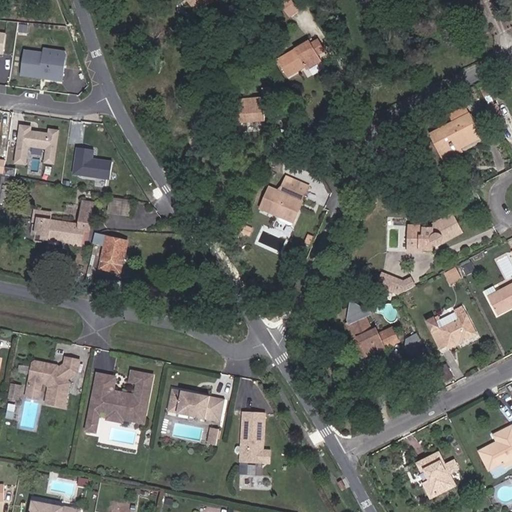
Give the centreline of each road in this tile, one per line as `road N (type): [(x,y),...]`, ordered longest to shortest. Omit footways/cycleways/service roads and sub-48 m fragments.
road 1 (unclassified): [(271,348),(372,118),(408,92),(511,48)]
road 2 (tertiary): [(271,348),(112,96)]
road 3 (residential): [(0,287),(185,324),(233,351),(271,348)]
road 4 (residential): [(338,464),(511,371)]
road 5 (tertiary): [(338,464),(271,348)]
